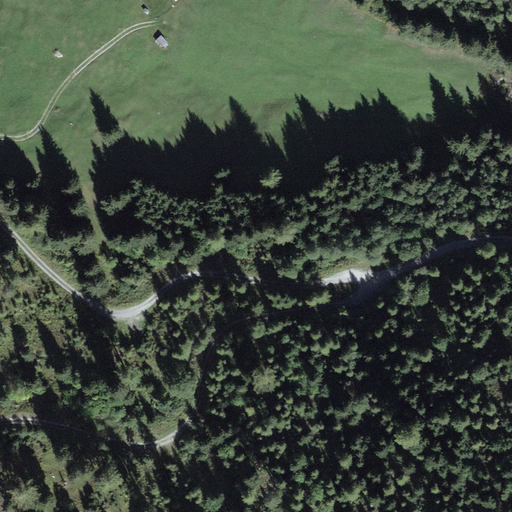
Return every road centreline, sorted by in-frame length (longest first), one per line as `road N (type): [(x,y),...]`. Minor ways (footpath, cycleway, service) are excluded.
road 1 (track): [(0,221),(83,299),(110,313),(131,313),(188,276),(310,287),(365,280),(350,302),(226,330),(212,349),(195,414),(169,439),(138,445),(49,424),(0,423)]
road 2 (track): [(156,22),(122,34),(76,71),(34,132),(0,137)]
road 3 (track): [(511,236),(474,240),(365,284)]
